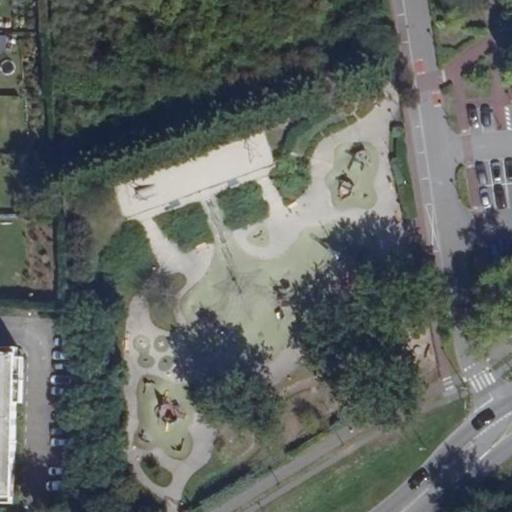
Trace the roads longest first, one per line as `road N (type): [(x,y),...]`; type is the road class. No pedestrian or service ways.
road 1 (tertiary): [(505,402),(387,511)]
road 2 (unknown): [(0,332),(32,343),(52,433)]
